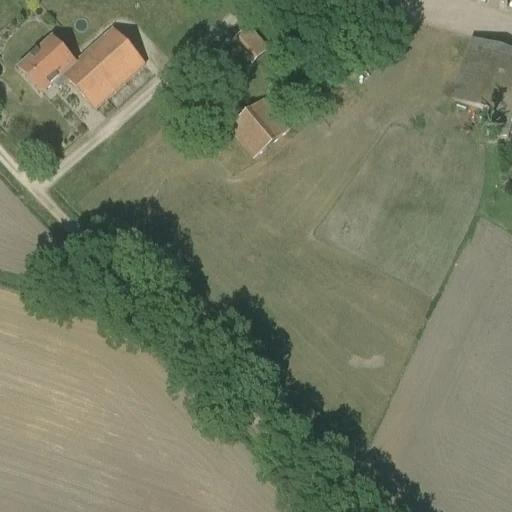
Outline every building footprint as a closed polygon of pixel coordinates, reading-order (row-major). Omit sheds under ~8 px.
[(232,45),(252,67),(269,51),(250,29),(232,45)] [(75,66),(62,78),(96,114),(146,68),(113,32),(74,65),(75,66)] [(42,96),(62,78),(75,66),(74,65),(53,41),(20,71),(42,96)] [(491,114),(500,138),(508,138),(511,123),(511,53),(471,41),(453,102),(491,114)] [(206,104),(253,161),(290,132),(265,101),(245,116),(223,89),(206,104)]
